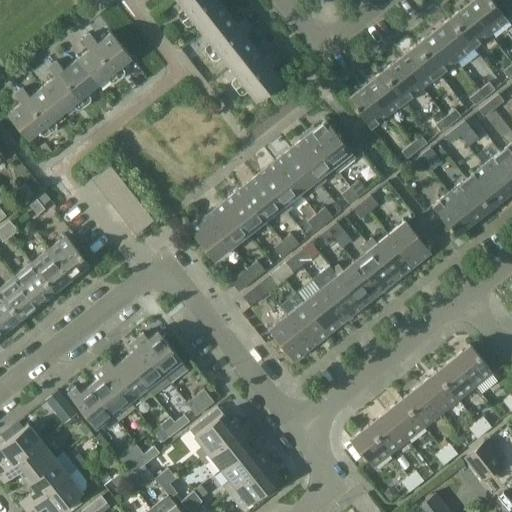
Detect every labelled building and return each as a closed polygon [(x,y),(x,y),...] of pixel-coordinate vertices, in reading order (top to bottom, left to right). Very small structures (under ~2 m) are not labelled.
[(176,0),(184,11),(202,33),(228,12),(218,0),(176,0)] [(492,0),(471,0),(467,4),(490,34),(508,20),(492,0)] [(467,4),(450,17),(473,47),(490,34),(467,4)] [(228,12),(202,33),(228,66),(254,46),(244,33),(252,27),(246,19),(238,25),(228,12)] [(450,17),(433,31),(456,61),(473,47),(450,17)] [(433,31),(416,44),(439,74),(456,61),(433,31)] [(76,59),(96,84),(109,74),(115,80),(122,75),(116,68),(131,57),(111,32),(97,42),(90,33),(82,40),(88,49),(76,59)] [(416,44),(399,57),(422,87),(439,74),(416,44)] [(254,46),(228,66),(255,101),(281,81),(271,67),(279,61),(272,53),(264,59),(254,46)] [(399,57),(382,71),(405,101),(422,87),(399,57)] [(76,59),(63,69),(56,61),(48,67),(55,76),(42,86),(62,111),(75,101),(81,107),(88,101),(83,95),(96,84),(76,59)] [(511,63),(503,71),(508,78),(511,75),(511,63)] [(382,71),(365,84),(388,114),(405,101),(382,71)] [(479,89),(484,97),(495,88),(489,81),(479,89)] [(365,84),(347,98),(370,128),(388,114),(365,84)] [(49,122),(53,118),(62,111),(42,86),(30,96),(23,87),(14,94),(21,102),(7,113),(27,139),(42,127),(47,134),(54,128),(49,122)] [(469,97),(474,105),(484,97),(479,89),(469,97)] [(504,100),(498,93),(488,101),(494,108),(504,100)] [(494,108),(488,101),(478,109),(484,116),(494,108)] [(445,116),(451,123),(461,115),(455,108),(445,116)] [(451,123),(445,116),(435,124),(441,131),(451,123)] [(464,119),(454,127),(460,135),(470,127),(464,119)] [(333,166),(351,152),(325,120),(308,133),(333,166)] [(460,135),(454,127),(444,135),(450,143),(460,135)] [(460,135),(468,145),(478,137),(470,127),(460,135)] [(323,174),(333,166),(308,133),(291,147),(321,185),(327,180),(323,174)] [(411,143),(417,150),(427,142),(421,135),(411,143)] [(511,139),(499,150),(511,166),(511,139)] [(417,150),(411,143),(401,151),(407,158),(417,150)] [(430,146),(420,154),(426,162),(436,154),(430,146)] [(274,160),(300,193),(310,185),(314,190),(321,185),(291,147),(274,160)] [(482,163),(506,194),(511,189),(511,166),(499,150),(482,163)] [(426,162),(420,154),(410,162),(416,170),(426,162)] [(257,174),(283,206),(287,212),(293,207),(289,201),(300,193),(274,160),(257,174)] [(466,177),(489,207),(506,194),(482,163),(466,177)] [(99,188),(117,173),(110,164),(91,179),(99,188)] [(99,188),(106,197),(124,183),(117,173),(99,188)] [(287,212),(283,206),(257,174),(240,187),(266,220),(276,212),(281,217),(287,212)] [(449,190),(473,220),(489,207),(466,177),(449,190)] [(350,186),(358,196),(367,189),(359,179),(350,186)] [(33,194),(25,183),(17,189),(25,200),(33,194)] [(106,197),(113,206),(132,192),(124,183),(106,197)] [(358,196),(350,186),(341,193),(349,203),(358,196)] [(266,220),(240,187),(223,201),(249,233),(266,220)] [(449,190),(431,204),(455,234),(473,220),(449,190)] [(44,192),(38,198),(43,204),(50,199),(44,192)] [(120,215),(139,201),(132,192),(113,206),(120,215)] [(369,211),(378,204),(370,194),(361,201),(369,211)] [(37,215),(45,208),(37,198),(29,204),(37,215)] [(120,215),(128,225),(146,210),(139,201),(120,215)] [(249,233),(223,201),(206,214),(232,247),(249,233)] [(361,201),(352,208),(360,218),(369,211),(361,201)] [(316,213),(324,223),(333,216),(325,206),(316,213)] [(146,210),(128,225),(135,234),(153,220),(146,210)] [(324,223),(316,213),(307,220),(315,230),(324,223)] [(232,247),(206,214),(188,228),(214,261),(232,247)] [(2,225),(10,236),(18,230),(9,219),(2,225)] [(387,233),(412,265),(430,251),(404,219),(387,233)] [(327,228),(335,238),(344,231),(336,221),(327,228)] [(10,236),(2,225),(0,226),(0,237),(3,241),(10,236)] [(327,228),(318,235),(327,245),(335,238),(327,228)] [(282,240),(290,250),(299,243),(291,233),(282,240)] [(365,241),(395,279),(412,265),(387,233),(376,241),(372,236),(365,241)] [(70,277),(88,263),(65,234),(48,248),(70,277)] [(290,250),(282,240),(273,247),(281,257),(290,250)] [(353,260),(378,292),(395,279),(365,241),(359,246),(364,251),(353,260)] [(53,290),(70,277),(48,248),(31,261),(53,290)] [(293,255),(301,265),(310,258),(302,248),(293,255)] [(301,265),(293,255),(285,261),(293,272),(301,265)] [(248,267),(256,277),(265,270),(257,260),(248,267)] [(331,268),(362,306),(378,292),(353,260),(342,268),(338,263),(331,268)] [(37,304),(53,290),(31,261),(14,275),(37,304)] [(231,282),(231,281),(238,291),(256,277),(248,267),(230,281),(231,282)] [(345,319),(362,306),(331,268),(325,273),(329,278),(319,287),(345,319)] [(260,281),(268,291),(277,284),(269,274),(260,281)] [(0,292),(20,317),(37,304),(14,275),(0,285),(0,292)] [(242,295),(250,305),(268,291),(260,281),(242,295)] [(302,300),(328,333),(345,319),(319,287),(302,300)] [(0,327),(3,330),(20,317),(0,292),(0,327)] [(285,314),(311,346),(328,333),(302,300),(285,314)] [(285,314),(268,327),(293,360),(311,346),(285,314)] [(164,373),(168,379),(171,382),(188,368),(158,330),(148,338),(143,332),(135,338),(164,373)] [(123,358),(147,387),(152,392),(168,379),(164,373),(135,338),(128,344),(133,350),(123,358)] [(453,358),(475,386),(493,372),(470,344),(453,358)] [(101,365),(130,400),(136,396),(141,401),(152,392),(147,387),(123,358),(114,365),(109,359),(101,365)] [(458,400),(475,386),(453,358),(436,371),(458,400)] [(123,406),(130,400),(101,365),(94,371),(99,377),(90,385),(119,420),(128,412),(123,406)] [(441,413),(458,400),(436,371),(419,385),(441,413)] [(75,386),(67,392),(96,428),(103,422),(109,428),(119,420),(90,385),(80,392),(75,386)] [(424,426),(441,413),(419,385),(402,398),(424,426)] [(214,401),(203,388),(186,402),(196,415),(214,401)] [(503,400),(511,411),(511,410),(511,395),(511,394),(503,400)] [(408,440),(424,426),(402,398),(385,411),(408,440)] [(66,401),(55,410),(64,422),(75,413),(66,401)] [(200,458),(242,424),(236,417),(230,422),(217,406),(188,429),(201,446),(195,451),(200,458)] [(368,425),(391,453),(408,440),(385,411),(368,425)] [(184,413),(174,421),(180,428),(189,420),(184,413)] [(174,421),(170,416),(160,424),(169,436),(180,428),(174,421)] [(492,426),(483,416),(476,422),(484,432),(492,426)] [(0,473),(43,440),(29,422),(0,445),(0,446),(7,455),(0,460),(0,473)] [(484,432),(476,422),(469,428),(477,438),(484,432)] [(83,423),(74,431),(79,438),(89,430),(83,423)] [(248,432),(242,424),(200,458),(205,464),(212,459),(220,469),(249,446),(242,437),(248,432)] [(368,425),(351,438),(373,467),(391,453),(368,425)] [(26,480),(56,457),(43,440),(0,473),(0,477),(4,483),(19,471),(26,480)] [(467,456),(484,478),(503,463),(486,441),(467,456)] [(450,459),(458,453),(449,442),(442,448),(450,459)] [(145,452),(150,459),(159,452),(154,445),(145,452)] [(256,455),(249,446),(220,469),(228,480),(221,485),(227,491),(269,458),(263,450),(256,455)] [(450,459),(442,448),(434,454),(443,465),(450,459)] [(79,452),(70,459),(77,468),(86,461),(79,452)] [(150,459),(145,452),(133,462),(138,469),(150,459)] [(25,509),(70,474),(56,457),(26,480),(34,489),(19,501),(25,509)] [(275,465),(269,458),(227,491),(241,509),(276,481),(268,471),(275,465)] [(138,469),(133,462),(120,471),(126,479),(138,469)] [(168,467),(154,478),(162,488),(169,482),(176,477),(168,467)] [(416,486),(424,480),(415,469),(408,475),(416,486)] [(117,486),(126,479),(120,471),(111,479),(117,486)] [(57,511),(83,491),(70,474),(25,509),(27,511),(36,511),(46,504),(51,511),(57,511)] [(416,486),(408,475),(401,481),(409,492),(416,486)] [(176,491),(169,482),(162,488),(170,497),(176,491)] [(387,488),(383,492),(390,501),(399,495),(394,489),(387,488)] [(202,500),(193,490),(180,500),(189,511),(202,500)] [(452,511),(435,491),(414,508),(417,511),(452,511)] [(91,502),(97,509),(107,502),(101,494),(91,502)] [(149,507),(153,511),(182,511),(175,503),(172,505),(164,496),(149,507)] [(93,511),(97,509),(91,502),(81,510),(82,511),(93,511)]
